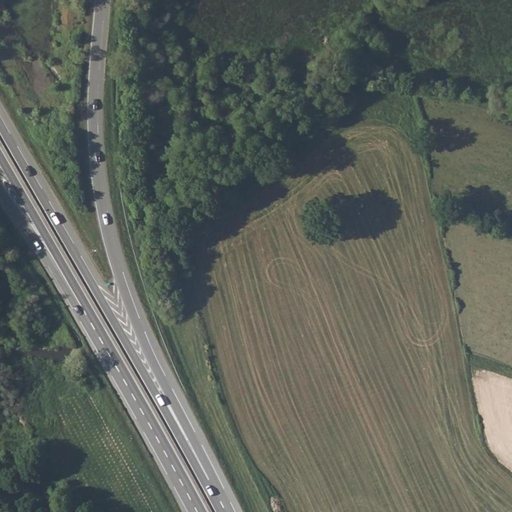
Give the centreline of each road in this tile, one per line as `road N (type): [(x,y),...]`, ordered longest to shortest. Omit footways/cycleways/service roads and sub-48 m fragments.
road 1 (primary): [(230,511),(162,380),(119,257),(95,107),(102,0)]
road 2 (primary): [(222,511),(0,123)]
road 3 (primary): [(97,326),(202,511)]
road 4 (primary): [(0,155),(97,326)]
road 5 (primary): [(0,188),(97,326)]
